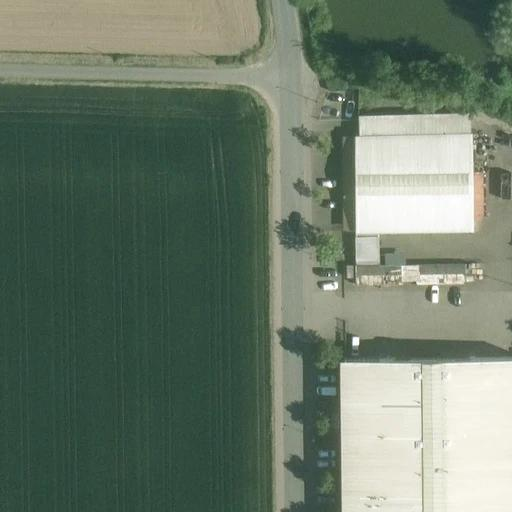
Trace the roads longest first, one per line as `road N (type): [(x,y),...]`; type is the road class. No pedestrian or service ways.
road 1 (unclassified): [(287,73),(296,511)]
road 2 (unclassified): [(0,68),(287,73)]
